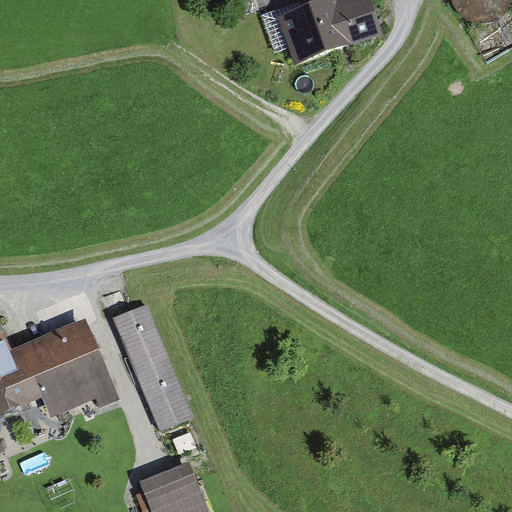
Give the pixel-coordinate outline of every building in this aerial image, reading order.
[(340,0),(342,6),(293,19),(307,70),(347,59),(340,33),(393,20),(387,0),(340,0)] [(511,0),(450,0),(454,10),(461,18),(471,24),(481,26),(492,25),(501,21),(509,13),(511,7),(511,0)] [(162,438),(199,423),(153,309),(116,324),(162,438)] [(105,411),(124,403),(93,326),(22,354),(13,333),(0,338),(0,425),(47,407),(52,420),(101,401),(105,411)] [(0,457),(10,454),(3,438),(0,439),(0,457)] [(157,511),(239,511),(220,461),(149,489),(157,511)] [(61,511),(76,506),(63,477),(39,487),(49,511),(61,511)]
